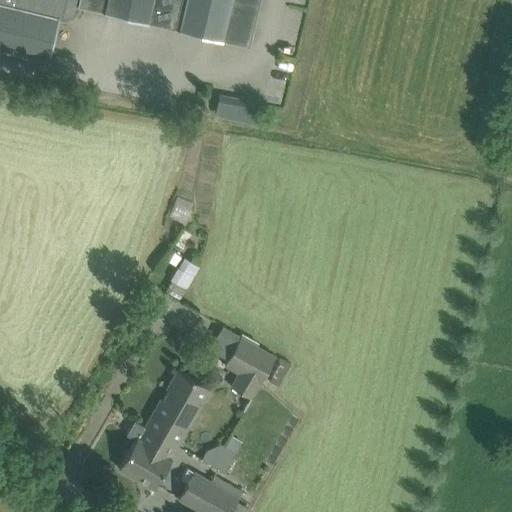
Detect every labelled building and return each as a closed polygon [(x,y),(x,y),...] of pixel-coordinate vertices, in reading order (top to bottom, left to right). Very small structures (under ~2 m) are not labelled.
[(0,51),(48,63),(59,18),(64,18),(69,17),(73,15),(76,11),(78,6),(104,13),(103,13),(148,24),(148,23),(249,47),(260,0),(10,0),(9,5),(0,3),(0,51)] [(259,103),(258,103),(220,96),(216,116),(255,123),(259,103)] [(173,280),(190,287),(201,262),(184,255),(173,280)] [(239,337),(223,364),(238,372),(229,387),(251,399),(275,357),(239,337)] [(210,389),(194,380),(177,370),(166,388),(169,390),(163,400),(160,398),(144,427),(177,446),(210,389)] [(171,457),(177,446),(144,427),(138,438),(137,437),(119,468),(154,488),(172,457),(171,457)] [(206,449),(201,457),(218,468),(223,460),(206,449)] [(210,481),(207,480),(193,472),(178,498),(201,511),(230,511),(242,491),(213,474),(210,481)]
